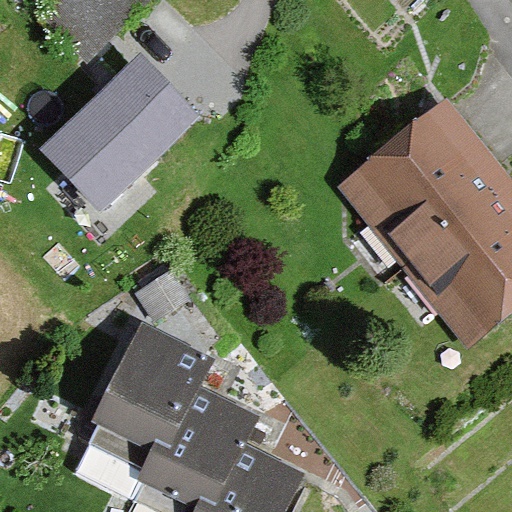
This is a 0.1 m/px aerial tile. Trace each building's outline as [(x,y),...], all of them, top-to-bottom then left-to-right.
[(145,0),(73,0),(45,26),(87,73),(156,12),(145,0)] [(206,127),(139,55),(30,154),(99,229),(206,127)] [(396,270),(506,188),(438,102),(333,183),(396,270)] [(511,315),(511,196),(506,188),(396,270),(459,354),(511,315)] [(285,511),(301,477),(249,454),(260,429),(211,408),(224,380),(135,341),(89,444),(141,467),(128,496),(163,511),(285,511)]
